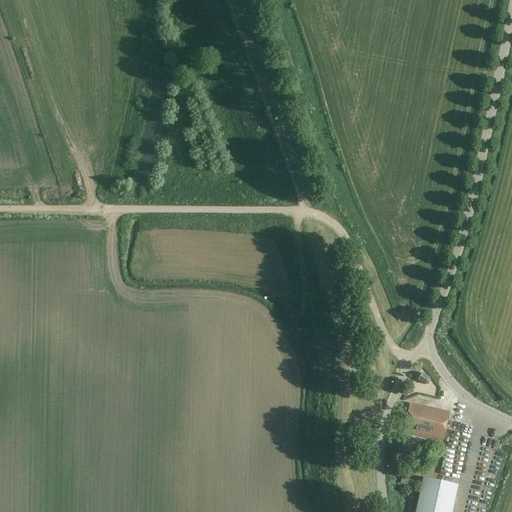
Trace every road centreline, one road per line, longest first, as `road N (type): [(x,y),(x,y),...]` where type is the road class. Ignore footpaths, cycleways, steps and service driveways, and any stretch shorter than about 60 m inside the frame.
road 1 (unclassified): [(0,208),(317,214),(345,238),(381,329),(409,364)]
road 2 (unclassified): [(424,344),(473,192),(511,13)]
road 3 (unclassified): [(384,511),(382,431),(409,364)]
road 4 (unclassified): [(424,344),(463,396),(511,420)]
